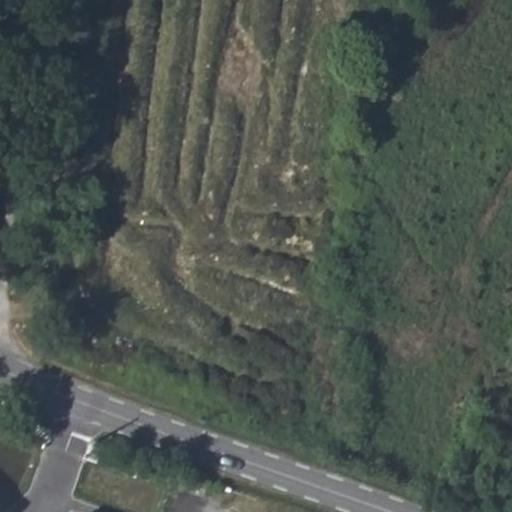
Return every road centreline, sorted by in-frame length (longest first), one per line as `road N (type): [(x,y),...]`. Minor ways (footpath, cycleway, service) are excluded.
road 1 (tertiary): [(0,367),(384,511)]
road 2 (residential): [(0,267),(12,229),(29,0)]
road 3 (unknown): [(212,450),(240,263)]
